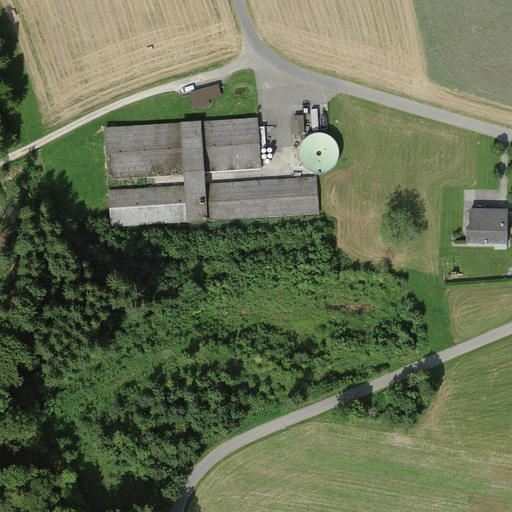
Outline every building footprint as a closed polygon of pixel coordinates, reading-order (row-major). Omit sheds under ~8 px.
[(211,98),(223,96),(221,85),(191,89),(194,108),(212,106),(211,98)] [(305,114),(296,114),(296,131),(306,130),(305,114)] [(205,186),(204,174),(260,170),(256,119),(108,129),(112,180),(182,175),(183,187),(113,192),(115,230),(318,217),(315,179),(205,186)] [(334,167),(331,129),(301,131),(304,169),(334,167)] [(466,211),(465,243),(508,244),(508,212),(466,211)]
